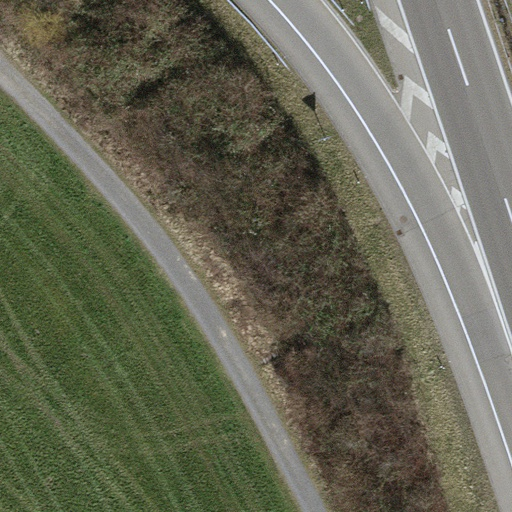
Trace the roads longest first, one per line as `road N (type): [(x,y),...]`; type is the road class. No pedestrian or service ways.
road 1 (track): [(0,72),(167,253),(233,355),(315,511)]
road 2 (motorway): [(289,0),(388,130),(511,347)]
road 3 (motorway): [(438,0),(511,218)]
